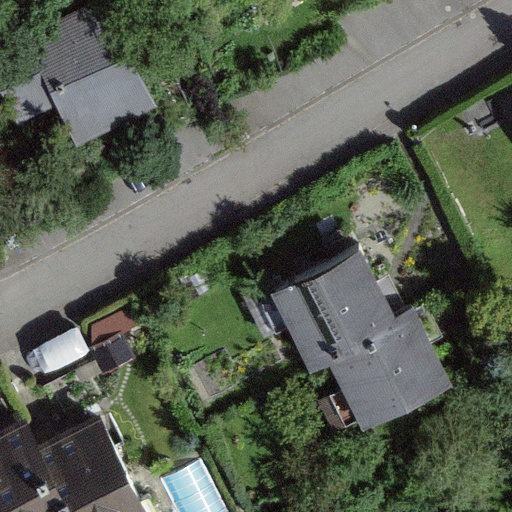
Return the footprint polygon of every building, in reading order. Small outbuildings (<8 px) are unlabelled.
[(112,0),(84,0),(0,41),(0,98),(6,112),(57,87),(79,131),(158,92),(112,0)] [(401,309),(364,235),(274,281),(312,355),(330,344),(401,309)] [(401,309),(330,344),(365,416),(455,372),(420,301),(401,309)] [(106,410),(38,443),(71,511),(155,511),(106,410)] [(24,415),(0,426),(0,511),(71,511),(38,443),(24,415)]
